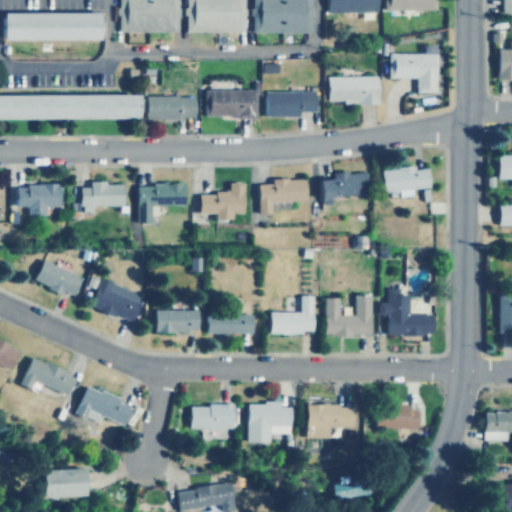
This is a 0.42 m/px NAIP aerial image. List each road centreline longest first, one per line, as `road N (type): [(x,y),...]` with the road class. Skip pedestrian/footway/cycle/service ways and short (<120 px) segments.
road 1 (tertiary): [(396,511),(433,467),(463,369),(466,0)]
road 2 (residential): [(511,369),(158,370),(0,305)]
road 3 (residential): [(511,110),(469,110),(448,127),(256,149),(0,150)]
